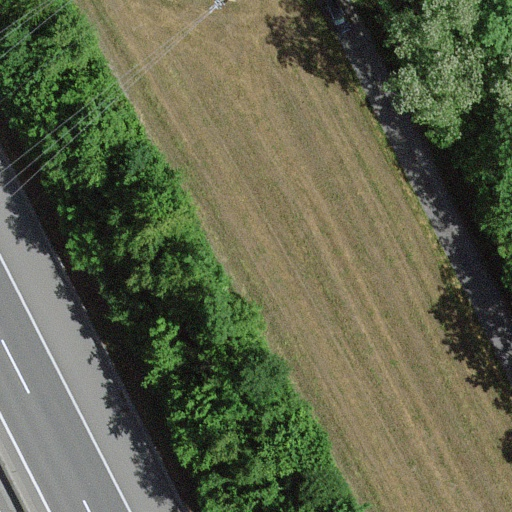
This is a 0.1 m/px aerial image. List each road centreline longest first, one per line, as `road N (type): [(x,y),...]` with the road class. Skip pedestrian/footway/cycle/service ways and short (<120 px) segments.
road 1 (unclassified): [(320,0),(511,365)]
road 2 (motorway): [(93,511),(0,329)]
